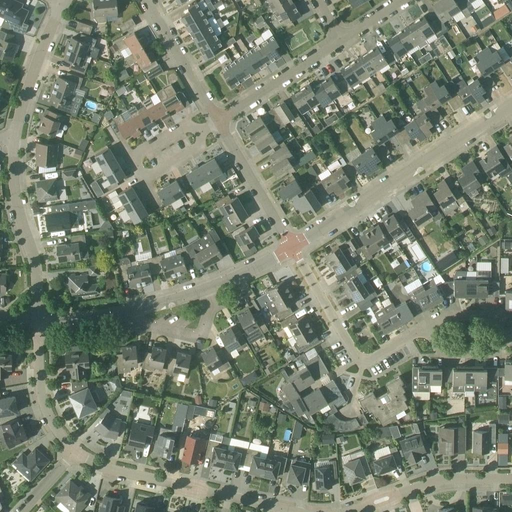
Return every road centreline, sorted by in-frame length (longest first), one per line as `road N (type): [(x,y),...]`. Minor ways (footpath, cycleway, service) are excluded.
road 1 (residential): [(291,248),(511,105)]
road 2 (residential): [(74,452),(119,471),(299,511)]
road 3 (residential): [(38,317),(16,190),(16,138)]
road 4 (residential): [(348,511),(435,481),(511,478)]
road 5 (residential): [(291,248),(220,119)]
road 6 (residential): [(220,119),(342,42)]
road 7 (residential): [(74,452),(39,386),(38,317)]
road 8 (residential): [(220,119),(145,0)]
road 9 (residential): [(16,138),(63,6)]
road 10 (residential): [(209,126),(186,126),(153,149),(150,166),(157,169),(199,144)]
road 11 (residential): [(360,363),(291,248)]
road 12 (residential): [(132,309),(150,331),(201,338),(215,286)]
